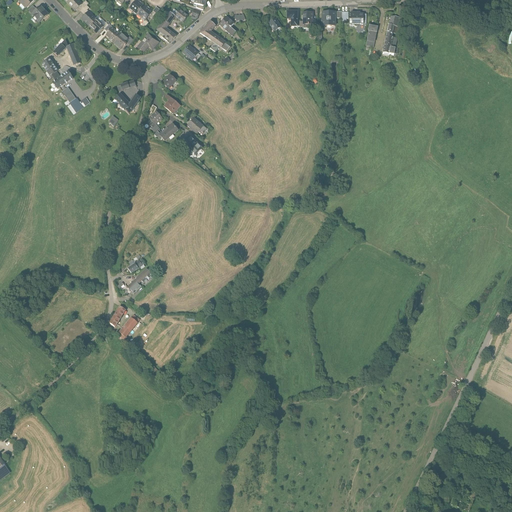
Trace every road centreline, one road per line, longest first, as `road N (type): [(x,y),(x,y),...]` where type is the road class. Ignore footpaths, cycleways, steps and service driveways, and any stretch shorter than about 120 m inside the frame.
road 1 (unclassified): [(140,65),(146,97),(107,252),(105,333),(0,437)]
road 2 (unclassified): [(406,511),(511,286)]
road 3 (unclassified): [(347,6),(511,8)]
road 4 (residential): [(219,14),(347,6)]
